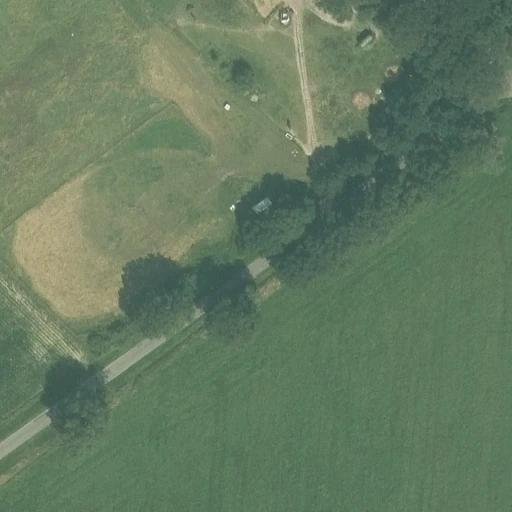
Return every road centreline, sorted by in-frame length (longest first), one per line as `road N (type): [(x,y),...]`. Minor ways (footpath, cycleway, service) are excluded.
road 1 (residential): [(511,78),(0,454)]
road 2 (track): [(331,211),(124,0)]
